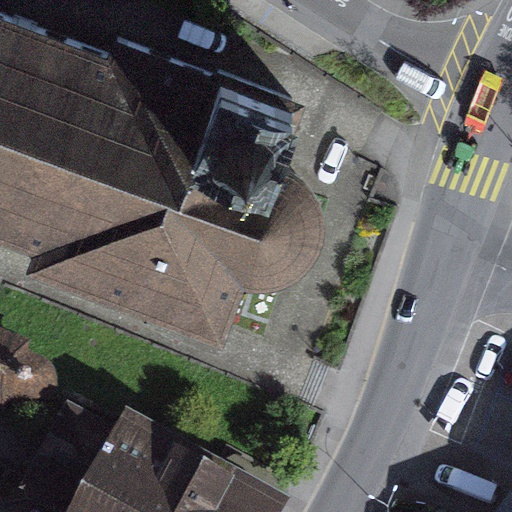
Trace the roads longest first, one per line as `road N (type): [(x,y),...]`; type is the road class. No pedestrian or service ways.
road 1 (secondary): [(442,247),(392,409),(340,511)]
road 2 (residential): [(320,0),(434,74),(493,99)]
road 3 (secondary): [(493,99),(442,247)]
